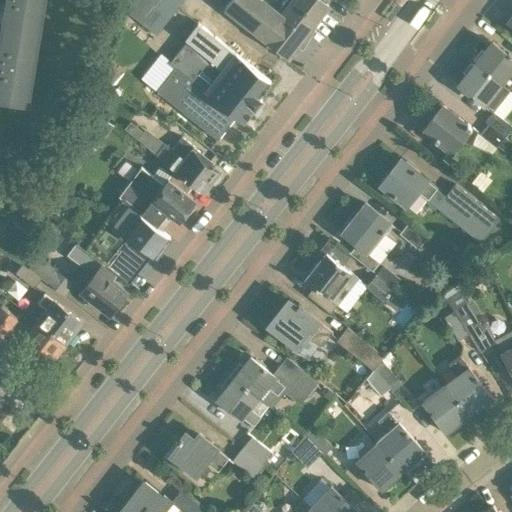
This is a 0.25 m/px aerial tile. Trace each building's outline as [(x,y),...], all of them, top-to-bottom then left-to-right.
[(5,0),(2,22),(41,29),(45,0),(5,0)] [(286,0),(278,12),(263,0),(230,0),(225,7),(286,54),(289,50),(295,43),(297,45),(309,37),(304,32),(312,23),(313,24),(328,4),(322,0),(286,0)] [(0,96),(29,101),(41,29),(2,22),(0,36),(0,96)] [(258,95),(270,80),(198,24),(184,40),(187,42),(169,64),(174,69),(156,92),(158,93),(173,105),(194,121),(194,122),(217,140),(236,116),(243,121),(262,98),(258,95)] [(511,56),(492,42),(475,63),(509,90),(511,92),(511,56)] [(491,111),(492,112),(509,90),(475,63),(458,85),(491,111)] [(451,153),(460,142),(471,146),(477,132),(471,127),(470,128),(441,105),(424,127),(435,136),(434,138),(451,153)] [(502,120),(492,112),(491,111),(484,120),(488,124),(504,136),(506,132),(509,129),(511,127),(502,120)] [(96,116),(91,122),(108,134),(112,128),(96,116)] [(136,140),(142,132),(129,122),(123,129),(136,140)] [(507,154),(511,146),(511,142),(504,136),(488,124),(479,135),(496,148),(497,146),(507,154)] [(184,160),(163,144),(157,139),(148,149),(155,155),(202,191),(218,169),(192,149),(184,160)] [(481,241),(499,219),(455,185),(445,197),(434,189),(436,186),(400,157),(380,183),(406,204),(417,191),(481,241)] [(129,182),(130,182),(118,197),(121,199),(162,231),(173,216),(178,220),(194,200),(168,178),(170,177),(159,168),(153,176),(141,167),(129,182)] [(170,237),(162,231),(121,199),(106,218),(84,249),(89,252),(105,264),(108,267),(124,247),(144,263),(152,253),(155,256),(170,237)] [(395,242),(385,234),(391,225),(388,222),(389,220),(365,201),(342,230),(358,243),(350,252),(373,270),(395,242)] [(398,235),(417,250),(428,237),(409,222),(398,235)] [(83,267),(71,282),(73,285),(82,291),(112,312),(127,291),(111,278),(113,275),(106,270),(108,267),(105,264),(89,252),(84,249),(76,243),(67,254),(83,267)] [(305,278),(329,297),(337,304),(358,277),(326,251),(305,278)] [(38,256),(29,267),(43,278),(48,282),(57,271),(38,256)] [(463,267),(455,261),(444,275),(452,281),(463,267)] [(43,278),(29,267),(23,264),(16,273),(35,288),(43,278)] [(383,302),(394,289),(401,280),(383,265),(365,288),(383,302)] [(481,327),(458,292),(459,291),(456,286),(444,294),(454,311),(469,334),(481,327)] [(47,311),(38,322),(66,344),(82,324),(46,294),(38,303),(47,311)] [(329,329),(319,322),(320,321),(298,304),(297,305),(288,299),(271,321),(286,332),(283,337),(294,346),(304,334),(318,345),(324,345),(333,332),(329,329)] [(49,366),(66,344),(38,322),(31,331),(16,320),(17,318),(2,306),(0,307),(0,339),(6,333),(20,345),(19,347),(30,356),(33,353),(49,366)] [(458,341),(469,334),(454,311),(444,318),(458,341)] [(383,357),(347,329),(337,342),(373,369),(380,361),(383,357)] [(511,329),(493,340),(501,356),(511,375),(511,329)] [(229,374),(272,408),(285,391),(299,402),(315,381),(286,359),(274,374),(250,355),(242,365),(239,362),(229,374)] [(456,376),(445,385),(468,416),(492,398),(460,356),(448,365),(456,376)] [(400,384),(380,361),(373,369),(389,388),(391,391),(400,384)] [(0,404),(10,392),(8,390),(16,380),(0,366),(0,404)] [(381,395),(389,388),(373,369),(366,378),(381,395)] [(271,409),(272,408),(229,374),(220,385),(224,389),(217,399),(239,417),(242,417),(252,424),(259,416),(248,407),(256,397),(271,409)] [(446,434),(468,416),(445,385),(422,401),(446,434)] [(322,397),(330,403),(337,395),(327,387),(322,393),(324,395),(322,397)] [(388,432),(376,442),(402,472),(425,452),(388,412),(378,421),(388,432)] [(323,454),(332,446),(312,425),(304,435),(321,452),(323,454)] [(220,466),(227,456),(198,432),(193,438),(185,431),(177,440),(179,442),(170,453),(195,473),(209,457),(220,466)] [(291,452),(305,467),(321,452),(304,435),(291,452)] [(272,453),(252,437),(243,448),(263,464),(272,453)] [(381,492),(402,472),(376,442),(354,462),(381,492)] [(263,464),(243,448),(242,448),(231,461),(253,478),(264,465),(263,464)] [(301,499),(314,511),(356,511),(330,486),(329,487),(320,479),(301,499)] [(162,511),(171,500),(164,494),(162,497),(144,482),(123,509),(126,511),(162,511)] [(184,511),(205,511),(207,511),(189,497),(180,508),(184,511)] [(314,511),(301,499),(291,511),(290,510),(287,511),(314,511)] [(262,511),(252,503),(245,511),(262,511)]
